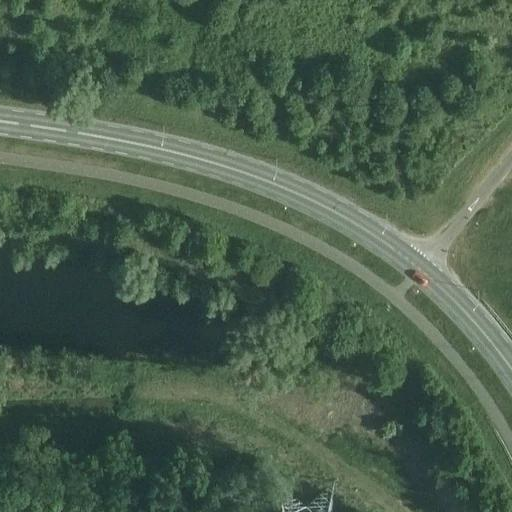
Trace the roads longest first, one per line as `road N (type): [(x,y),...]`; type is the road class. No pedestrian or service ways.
road 1 (tertiary): [(421,271),(346,221),(224,166),(0,124)]
road 2 (unclassified): [(421,271),(511,159)]
road 3 (tertiary): [(511,367),(421,271)]
